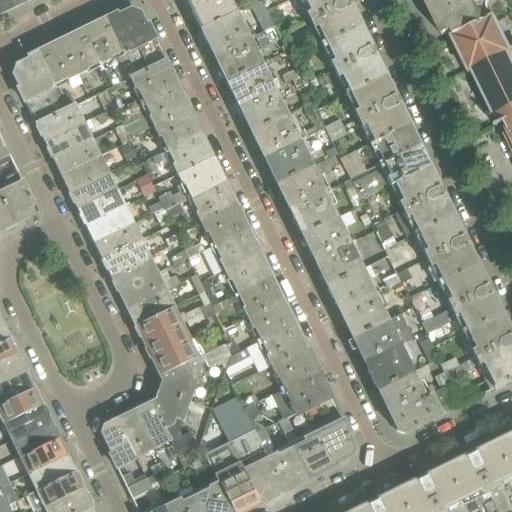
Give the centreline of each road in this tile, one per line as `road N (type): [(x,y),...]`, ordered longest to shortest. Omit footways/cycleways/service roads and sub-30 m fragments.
road 1 (residential): [(155,0),(382,469)]
road 2 (residential): [(511,284),(374,0)]
road 3 (residential): [(69,408),(121,383),(125,373),(58,226)]
road 4 (residential): [(0,270),(69,408)]
road 5 (residential): [(382,469),(511,406)]
road 6 (residential): [(58,226),(0,107)]
